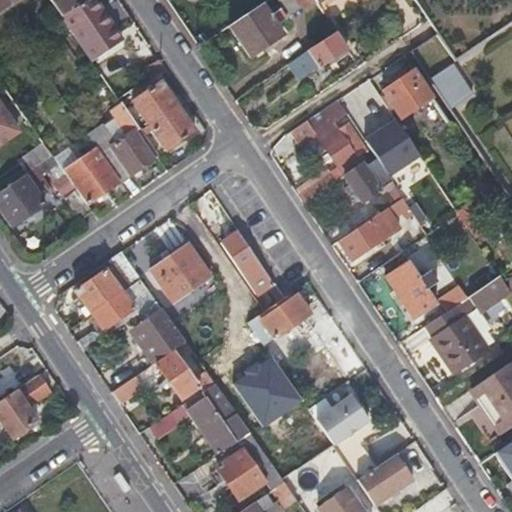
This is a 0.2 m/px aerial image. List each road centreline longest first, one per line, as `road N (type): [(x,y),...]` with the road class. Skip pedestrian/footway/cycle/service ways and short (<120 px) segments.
road 1 (residential): [(489,511),(327,274)]
road 2 (residential): [(19,298),(238,144)]
road 3 (residential): [(141,0),(238,144)]
road 4 (residential): [(238,144),(327,274)]
road 5 (residential): [(19,298),(102,421)]
road 6 (residential): [(102,421),(0,491)]
